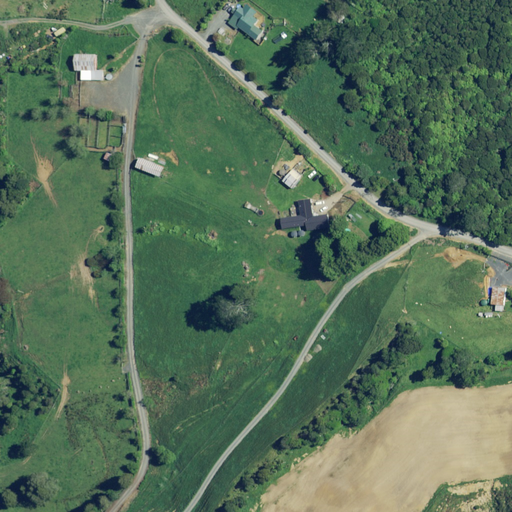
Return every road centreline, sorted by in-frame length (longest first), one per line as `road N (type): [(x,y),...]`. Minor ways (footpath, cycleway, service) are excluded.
road 1 (unknown): [(168,5),(138,31),(133,260),(150,454),(117,511)]
road 2 (residential): [(511,252),(395,215),(372,199),(165,0)]
road 3 (unknown): [(138,31),(115,23),(66,25),(0,63)]
